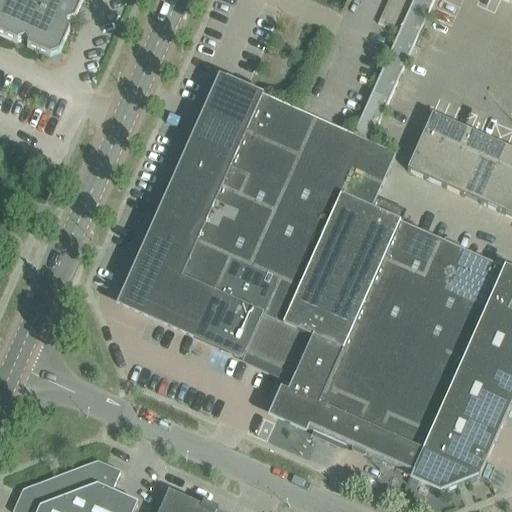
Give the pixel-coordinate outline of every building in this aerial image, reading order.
[(0,0),(0,37),(44,57),(62,50),(84,0),(0,0)] [(376,201),(395,158),(226,83),(126,307),(294,382),(278,418),(449,494),(478,482),(511,405),(511,275),(393,223),(398,211),(376,201)] [(511,153),(432,118),(407,173),(511,219),(511,153)] [(14,511),(135,511),(138,506),(112,495),(121,475),(98,465),(23,493),(14,511)] [(206,511),(201,510),(203,507),(202,506),(200,509),(168,495),(161,511),(206,511)]
